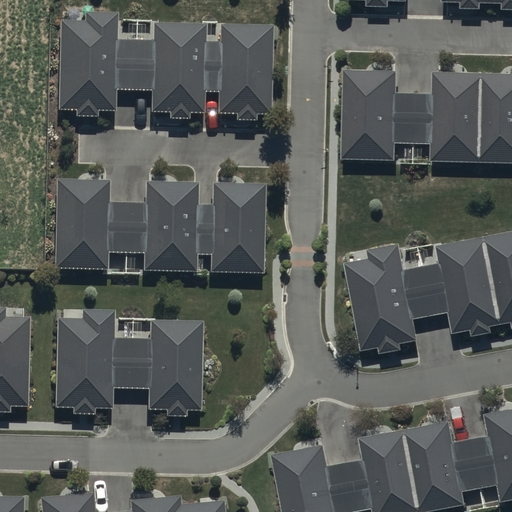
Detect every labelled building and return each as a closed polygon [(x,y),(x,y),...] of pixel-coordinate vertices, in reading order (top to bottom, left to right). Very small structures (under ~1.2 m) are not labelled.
[(111,20),(64,18),(62,108),(109,109),(109,86),(111,43),(111,20)] [(199,21),(153,20),(153,44),(151,88),(151,109),(196,110),(197,91),(198,45),(199,21)] [(269,24),(220,22),(219,46),(218,91),(217,110),(266,112),(269,24)] [(153,44),(111,43),(109,86),(151,88),(153,44)] [(219,46),(198,45),(197,91),(218,91),(219,46)] [(396,72),(345,70),(342,157),(393,159),(393,138),(395,92),(396,72)] [(430,159),(477,161),(480,73),(433,71),(432,94),(431,139),(430,159)] [(511,74),(480,73),(477,161),(511,161),(511,74)] [(432,94),(395,92),(393,138),(431,139),(432,94)] [(103,182),(56,180),(53,270),(100,271),(101,248),(102,205),(103,182)] [(190,183),(145,182),(144,206),(143,250),(142,271),(187,272),(188,253),(189,207),(190,183)] [(260,186),(211,185),(211,208),(209,254),(209,272),(258,274),(260,186)] [(144,206),(102,205),(101,248),(143,250),(144,206)] [(211,208),(189,207),(188,253),(209,254),(211,208)] [(511,229),(479,236),(496,322),(511,318),(511,229)] [(450,331),(496,322),(479,236),(433,245),(438,267),(446,312),(450,331)] [(397,254),(347,264),(364,349),(414,339),(410,319),(401,274),(397,254)] [(438,267),(401,274),(410,319),(446,312),(438,267)] [(0,413),(9,414),(10,407),(27,407),(28,320),(7,320),(7,311),(0,311),(0,413)] [(59,322),(58,409),(74,410),(74,416),(96,416),(96,411),(113,411),(113,391),(150,392),(150,411),(168,412),(167,418),(187,418),(187,413),(201,413),(203,323),(152,322),(152,341),(114,340),(114,313),(86,313),(86,322),(59,322)] [(274,456),(285,511),(356,511),(373,508),(374,511),(426,511),(466,504),(463,492),(499,485),(503,502),(511,499),(511,412),(487,418),(490,436),(454,443),(450,424),(362,439),(365,459),(327,465),(324,448),(274,456)] [(40,498),(41,511),(223,511),(223,504),(180,507),(179,497),(130,502),(130,511),(95,511),(93,493),(40,498)] [(0,511),(22,511),(23,499),(0,498),(0,511)]
